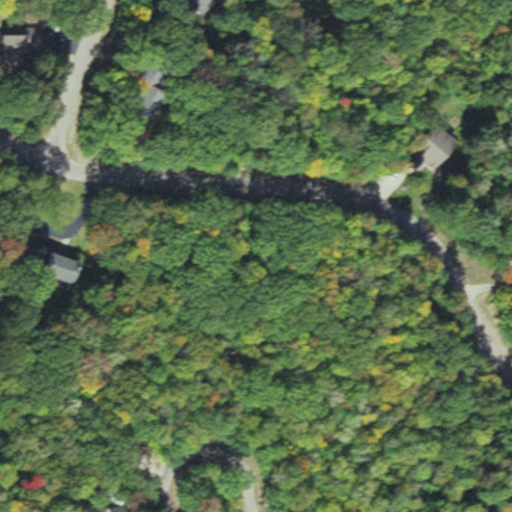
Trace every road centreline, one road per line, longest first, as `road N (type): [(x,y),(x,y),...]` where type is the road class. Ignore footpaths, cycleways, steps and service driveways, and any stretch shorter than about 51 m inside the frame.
road 1 (residential): [(511,383),(472,327),(448,259),(427,231),(395,210),(360,194),(116,175),(48,163),(0,141)]
road 2 (residential): [(103,0),(48,163)]
road 3 (residential): [(247,511),(238,462),(219,450),(188,454),(167,472),(174,511)]
